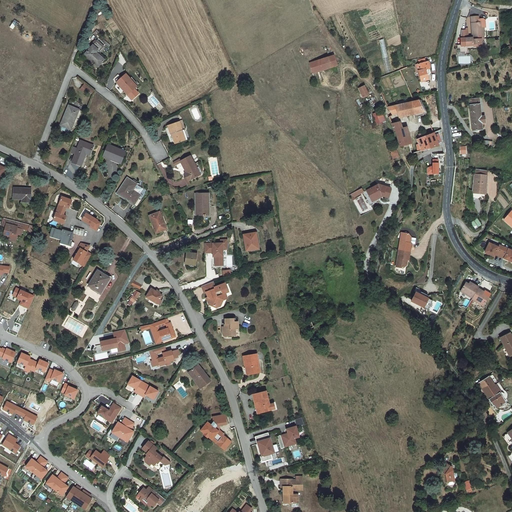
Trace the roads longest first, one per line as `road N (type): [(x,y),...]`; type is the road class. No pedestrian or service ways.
road 1 (unclassified): [(34,165),(117,221),(174,286),(229,398),(264,511)]
road 2 (residential): [(448,146),(413,164),(410,195),(374,274),(427,329),(479,404),(511,485)]
road 3 (residential): [(158,153),(123,108),(77,71),(68,75),(34,165)]
road 4 (residential): [(39,447),(49,426),(83,405),(87,392),(56,358),(0,333)]
road 5 (tertiary): [(448,146),(446,208),(456,244),(473,264),(511,283)]
road 6 (tertiary): [(458,0),(440,79),(448,146)]
